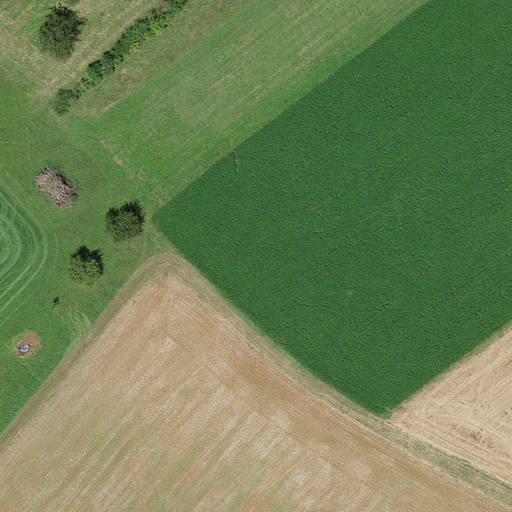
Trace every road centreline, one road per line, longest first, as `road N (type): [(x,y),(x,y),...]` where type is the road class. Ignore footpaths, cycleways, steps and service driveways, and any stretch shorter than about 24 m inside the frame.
road 1 (track): [(511,500),(279,367),(179,273),(160,268),(137,276)]
road 2 (track): [(0,436),(137,276)]
